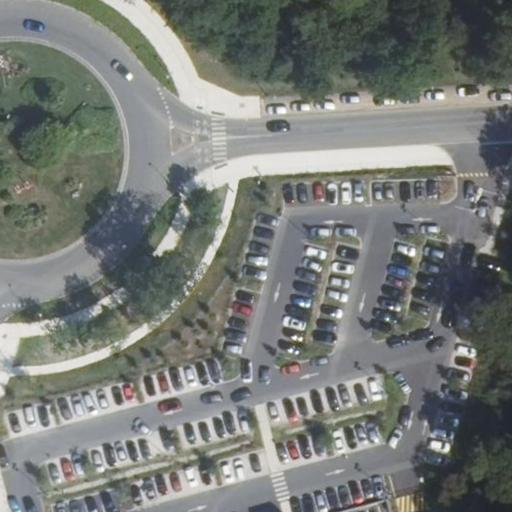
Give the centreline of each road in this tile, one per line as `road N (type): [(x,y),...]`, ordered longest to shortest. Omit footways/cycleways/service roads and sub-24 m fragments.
road 1 (tertiary): [(511,120),(219,137)]
road 2 (tertiary): [(143,110),(125,72),(96,41),(58,21),(0,17)]
road 3 (tertiary): [(22,280),(50,276),(99,251),(134,209),(144,183)]
